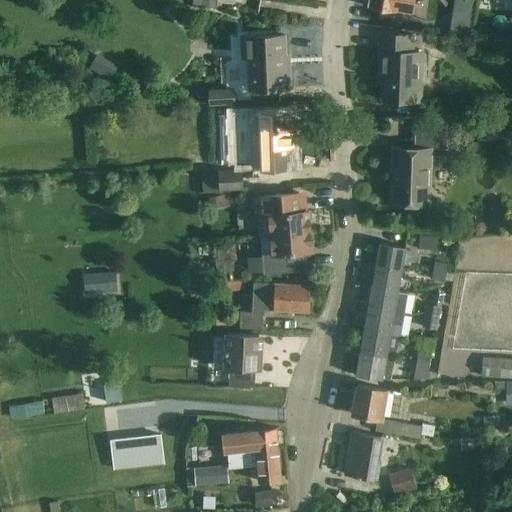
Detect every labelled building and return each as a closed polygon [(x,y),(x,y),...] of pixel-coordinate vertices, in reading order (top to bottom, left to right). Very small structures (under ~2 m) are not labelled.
[(216,8),(217,0),(193,0),(193,4),(216,8)] [(369,0),(368,7),(380,9),(379,17),(395,20),(397,12),(398,12),(398,9),(412,11),(414,0),(369,0)] [(453,0),(450,22),(449,31),(469,34),(473,8),(473,0),(453,0)] [(474,26),(474,31),(487,32),(487,27),(484,23),(479,22),(474,26)] [(379,67),(378,81),(384,82),(383,100),(415,101),(419,101),(420,98),(422,55),(422,52),(415,51),(412,51),(413,36),(381,34),(380,50),(379,67)] [(251,90),(290,88),(289,68),(285,69),(284,36),(243,37),(244,59),(249,58),(251,90)] [(97,53),(88,67),(108,80),(117,66),(97,53)] [(234,87),(209,88),(209,101),(209,103),(211,103),(231,102),(235,102),(234,87)] [(209,88),(193,89),(194,101),(209,101),(209,88)] [(261,115),(261,112),(258,112),(258,118),(260,171),(287,169),(287,151),(293,150),(291,113),(261,115)] [(446,155),(447,137),(415,135),(414,149),(393,148),(390,202),(427,204),(429,154),(446,155)] [(204,172),(205,189),(243,188),(242,171),(204,172)] [(300,193),(258,196),(260,216),(261,234),(312,231),(310,210),(307,210),(305,192),(300,193)] [(229,195),(209,196),(209,204),(209,207),(230,206),(230,203),(229,195)] [(313,251),(312,231),(261,234),(264,273),(306,269),(306,268),(305,268),(304,252),(313,251)] [(420,233),(418,248),(437,250),(438,235),(420,233)] [(217,245),(219,259),(233,260),(237,259),(235,243),(217,245)] [(381,243),(377,265),(402,269),(403,269),(407,247),(381,243)] [(435,261),(432,278),(445,280),(449,263),(435,261)] [(377,265),(373,286),(398,291),(399,291),(403,269),(402,269),(377,265)] [(233,280),(232,270),(217,272),(218,281),(233,280)] [(84,273),(85,292),(117,291),(116,271),(84,273)] [(310,311),(311,285),(255,283),(254,312),(242,312),(241,328),(264,329),(264,309),(310,311)] [(373,286),(369,308),(394,312),(395,312),(404,314),(405,312),(408,292),(399,291),(398,291),(373,286)] [(433,293),(432,300),(434,300),(442,301),(444,302),(445,293),(442,293),(433,293)] [(205,319),(205,324),(227,325),(227,314),(228,305),(206,304),(205,319)] [(427,304),(425,313),(426,313),(440,315),(441,307),(433,305),(427,304)] [(366,329),(366,330),(391,335),(400,337),(401,334),(404,314),(395,312),(394,312),(369,308),(366,329)] [(423,327),(436,329),(437,330),(440,315),(426,313),(425,313),(423,327)] [(366,330),(362,351),(387,356),(395,358),(396,358),(400,337),(391,335),(366,330)] [(260,369),(261,351),(258,351),(259,335),(227,333),(225,367),(231,367),(230,385),(255,386),(256,369),(260,369)] [(414,379),(428,378),(432,350),(420,348),(414,379)] [(362,351),(358,374),(392,379),(393,379),(396,358),(395,358),(387,356),(362,351)] [(482,357),(481,376),(498,377),(511,377),(511,358),(499,357),(482,357)] [(120,382),(103,384),(106,401),(122,399),(120,382)] [(352,413),(384,419),(389,390),(358,384),(352,413)] [(83,392),(52,397),(54,413),(85,409),(83,392)] [(485,427),(492,426),(499,425),(498,415),(484,416),(485,427)] [(384,419),(382,431),(401,434),(415,436),(420,437),(421,433),(422,425),(415,424),(403,422),(384,419)] [(422,425),(421,433),(433,435),(435,425),(423,423),(422,425)] [(277,427),(222,433),(222,435),(224,449),(224,452),(230,451),(256,449),(256,448),(279,446),(277,427)] [(379,460),(383,436),(352,431),(345,474),(377,480),(380,460),(379,460)] [(160,435),(112,440),(115,468),(163,462),(160,438),(160,435)] [(260,481),(282,479),(279,446),(256,448),(256,449),(230,451),(231,467),(258,465),(260,481)] [(228,464),(195,466),(186,467),(187,485),(229,482),(228,464)] [(391,473),(389,474),(396,494),(418,486),(415,479),(411,466),(391,473)] [(259,491),(261,507),(277,505),(276,489),(259,491)] [(375,506),(376,511),(392,511),(391,502),(375,506)]
